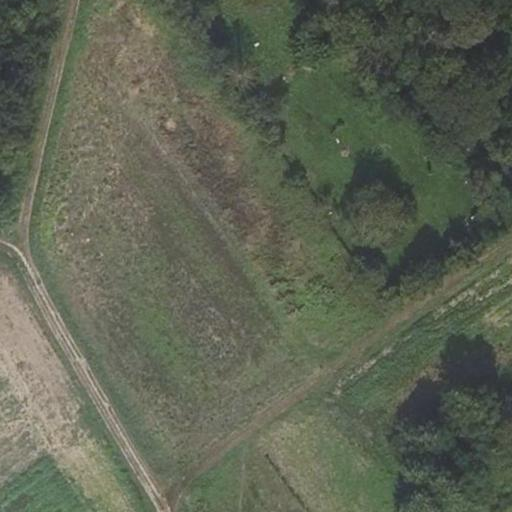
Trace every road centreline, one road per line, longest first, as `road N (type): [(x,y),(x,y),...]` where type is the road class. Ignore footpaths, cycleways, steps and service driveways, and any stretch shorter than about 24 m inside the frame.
road 1 (track): [(511,254),(157,501)]
road 2 (track): [(12,239),(157,501)]
road 3 (track): [(63,0),(12,239)]
